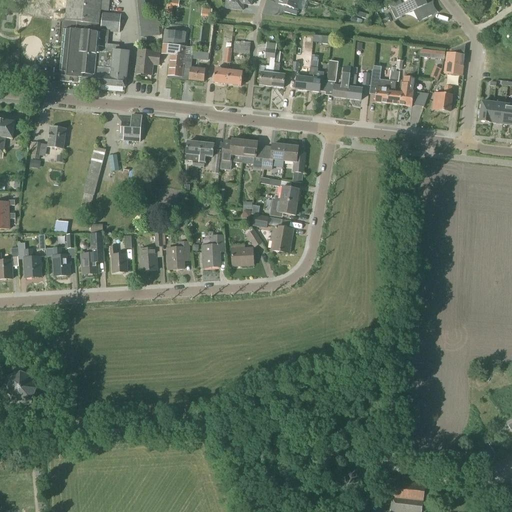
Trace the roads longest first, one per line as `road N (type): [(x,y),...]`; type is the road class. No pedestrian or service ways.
road 1 (residential): [(0,305),(268,288),(299,274),(333,130)]
road 2 (residential): [(401,138),(396,469),(461,483),(511,480)]
road 3 (secondary): [(246,121),(0,93)]
road 4 (residential): [(465,146),(477,44),(443,0)]
